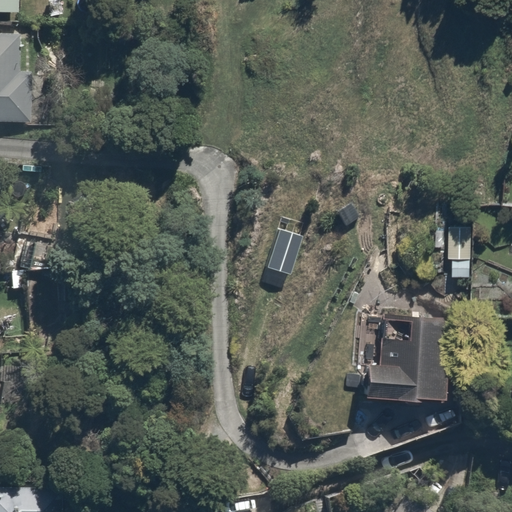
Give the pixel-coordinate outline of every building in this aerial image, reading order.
[(18,0),(0,0),(0,15),(18,16),(18,0)] [(0,122),(18,123),(20,29),(0,28),(0,122)] [(347,183),(323,199),(340,225),(364,209),(347,183)] [(476,215),(454,214),(453,246),(475,247),(476,215)] [(379,361),(363,361),(362,399),(438,403),(442,323),(381,320),(379,361)] [(0,511),(43,511),(45,487),(0,484),(0,511)] [(390,511),(431,511),(400,494),(390,511)]
